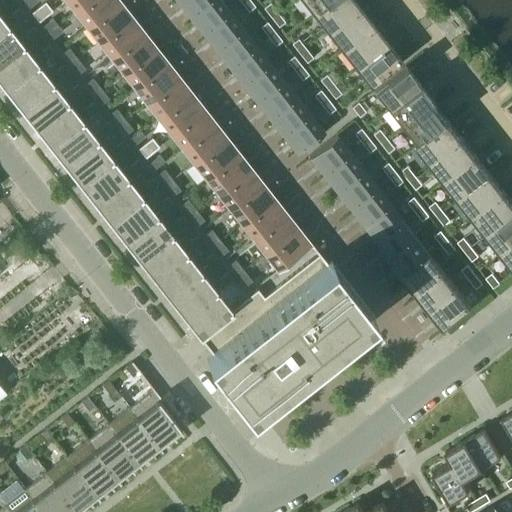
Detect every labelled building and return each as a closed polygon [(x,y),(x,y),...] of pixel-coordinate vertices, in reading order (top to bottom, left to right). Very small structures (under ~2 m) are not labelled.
[(28,8),(38,0),(25,0),(23,2),(28,8)] [(65,0),(73,10),(86,0),(65,0)] [(85,26),(118,0),(86,0),(73,10),(85,26)] [(118,0),(85,26),(97,41),(132,14),(121,0),(118,0)] [(208,0),(177,0),(189,15),(208,0)] [(221,0),(208,0),(189,15),(203,32),(230,11),(221,0)] [(250,0),(242,0),(241,1),(249,11),(255,6),(250,0)] [(302,0),(313,13),(329,0),(302,0)] [(329,0),(313,13),(327,31),(359,6),(358,4),(354,0),(329,0)] [(45,2),(32,12),(39,20),(52,10),(45,2)] [(271,17),(277,12),(270,2),(263,7),(271,17)] [(359,6),(327,31),(341,49),(374,24),(372,21),(361,8),(359,6)] [(16,20),(24,13),(19,7),(11,13),(16,20)] [(243,28),(230,11),(203,32),(216,49),(243,28)] [(285,21),(277,12),(271,17),(278,26),(285,21)] [(0,31),(9,24),(0,13),(0,31)] [(97,41),(109,56),(144,29),(132,14),(97,41)] [(47,32),(57,24),(52,18),(42,26),(47,32)] [(261,26),(268,36),(274,31),(267,21),(261,26)] [(0,31),(0,61),(23,43),(9,24),(0,31)] [(52,39),(62,30),(57,24),(47,32),(52,39)] [(374,24),(341,49),(356,67),(388,42),(386,39),(375,26),(374,24)] [(31,39),(39,32),(34,26),(26,32),(31,39)] [(257,45),(243,28),(216,49),(230,66),(257,45)] [(109,56),(121,71),(156,44),(144,29),(109,56)] [(274,31),(268,36),(276,45),(282,40),(274,31)] [(299,53),(305,48),(298,38),(292,43),(299,53)] [(356,67),(370,85),(402,60),(400,58),(390,44),(388,42),(356,67)] [(38,62),(23,43),(0,61),(0,82),(5,88),(38,62)] [(133,87),(168,59),(156,44),(121,71),(133,87)] [(46,57),(54,51),(49,45),(41,51),(46,57)] [(257,45),(230,66),(243,83),(270,62),(257,45)] [(71,63),(77,58),(69,47),(62,52),(71,63)] [(313,57),(305,48),(299,53),(307,62),(313,57)] [(295,70),(301,65),(294,55),(287,60),(295,70)] [(79,73),(85,68),(77,58),(71,63),(79,73)] [(145,102),(180,74),(168,59),(133,87),(145,102)] [(20,107),(53,81),(38,62),(5,88),(20,107)] [(270,62),(243,83),(256,100),(284,79),(270,62)] [(406,63),(374,88),(389,106),(421,81),(406,63)] [(61,76),(69,70),(64,64),(56,70),(61,76)] [(301,65),(295,70),(302,79),(309,74),(301,65)] [(145,102),(157,117),(192,90),(180,74),(145,102)] [(320,79),(327,89),(334,83),(326,74),(320,79)] [(94,93),(101,88),(93,77),(86,82),(94,93)] [(270,118),(297,96),(284,79),(256,100),(270,118)] [(68,100),(53,81),(20,107),(35,126),(68,100)] [(421,81),(389,106),(403,124),(435,99),(421,81)] [(76,95),(84,89),(79,83),(71,89),(76,95)] [(341,93),(334,83),(327,89),(335,98),(341,93)] [(102,103),(109,98),(101,88),(94,93),(102,103)] [(321,104),(328,99),(320,89),(314,94),(321,104)] [(169,132),(204,105),(192,90),(157,117),(169,132)] [(311,113),(297,96),(270,118),(283,135),(311,113)] [(335,108),(328,99),(321,104),(329,113),(335,108)] [(435,99),(403,124),(417,142),(449,117),(435,99)] [(83,119),(68,100),(35,126),(49,145),(83,119)] [(359,100),(353,105),(361,116),(367,111),(359,100)] [(90,114),(98,108),(93,101),(85,108),(90,114)] [(204,105),(169,132),(181,147),(216,120),(204,105)] [(118,123),(125,118),(116,108),(110,113),(118,123)] [(311,113),(283,135),(297,152),(324,130),(311,113)] [(449,117),(417,142),(431,161),(463,136),(449,117)] [(126,134),(133,129),(125,118),(118,123),(126,134)] [(49,145),(64,164),(98,138),(83,119),(49,145)] [(216,120),(181,147),(193,163),(228,135),(216,120)] [(105,133),(113,127),(108,121),(100,127),(105,133)] [(379,126),(373,131),(381,142),(387,137),(379,126)] [(361,143),(368,138),(360,127),(353,132),(361,143)] [(137,132),(129,138),(134,144),(142,138),(137,132)] [(309,155),(323,172),(350,151),(336,134),(309,155)] [(228,135),(193,163),(205,178),(240,150),(228,135)] [(463,136),(431,161),(445,179),(477,154),(463,136)] [(387,137),(381,142),(389,152),(395,147),(387,137)] [(112,157),(98,138),(64,164),(79,183),(112,157)] [(152,138),(139,148),(145,156),(158,146),(152,138)] [(376,148),(368,138),(361,143),(370,153),(376,148)] [(120,152),(128,146),(123,140),(115,146),(120,152)] [(217,193),(252,166),(240,150),(205,178),(217,193)] [(323,172),(336,189),(363,168),(350,151),(323,172)] [(477,154),(445,179),(459,197),(491,172),(477,154)] [(157,156),(149,162),(154,169),(162,163),(157,156)] [(79,183),(94,202),(127,176),(112,157),(79,183)] [(135,171),(143,165),(138,158),(130,165),(135,171)] [(380,166),(388,176),(395,171),(387,161),(380,166)] [(407,163),(401,167),(409,178),(415,173),(407,163)] [(252,166),(217,193),(229,208),(263,181),(252,166)] [(166,184),(172,179),(164,168),(158,173),(166,184)] [(336,189),(350,207),(377,185),(363,168),(336,189)] [(395,171),(388,176),(396,187),(403,182),(395,171)] [(491,172),(459,197),(473,215),(505,190),(491,172)] [(415,173),(409,178),(417,188),(424,183),(415,173)] [(142,195),(127,176),(94,202),(109,221),(142,195)] [(150,190),(158,184),(153,177),(145,184),(150,190)] [(174,194),(180,189),(172,179),(166,184),(174,194)] [(229,208),(240,223),(275,196),(263,181),(229,208)] [(350,207),(363,224),(390,202),(377,185),(350,207)] [(511,198),(505,190),(473,215),(488,233),(511,214),(511,198)] [(157,213),(142,195),(109,221),(124,240),(157,213)] [(407,200),(415,211),(422,206),(413,195),(407,200)] [(165,209),(173,203),(168,196),(160,202),(165,209)] [(275,196),(240,223),(252,239),(287,211),(275,196)] [(189,214),(196,209),(188,199),(181,204),(189,214)] [(436,199),(429,204),(437,214),(444,209),(436,199)] [(390,202),(363,224),(376,241),(404,219),(390,202)] [(430,216),(422,206),(415,211),(423,221),(430,216)] [(198,224),(204,219),(196,209),(189,214),(198,224)] [(444,209),(437,214),(446,225),(452,220),(444,209)] [(287,211),(252,239),(264,254),(299,226),(287,211)] [(124,240),(138,258),(172,232),(157,213),(124,240)] [(511,214),(488,233),(502,251),(511,243),(511,214)] [(180,228),(188,222),(183,215),(175,221),(180,228)] [(404,219),(376,241),(389,258),(418,236),(404,219)] [(276,269),(311,242),(299,226),(264,254),(276,269)] [(213,244),(220,239),(211,229),(205,234),(213,244)] [(434,234),(442,245),(448,240),(440,229),(434,234)] [(187,251),(172,232),(138,258),(153,277),(187,251)] [(195,247),(203,240),(197,234),(190,240),(195,247)] [(464,235),(458,240),(466,250),(472,246),(464,235)] [(431,253),(418,236),(389,258),(402,276),(431,253)] [(221,255),(228,250),(220,239),(213,244),(221,255)] [(457,250),(448,240),(442,245),(450,255),(457,250)] [(511,243),(502,251),(511,264),(511,243)] [(472,246),(466,250),(474,261),(480,256),(472,246)] [(168,296),(201,270),(187,251),(153,277),(168,296)] [(238,302),(231,308),(198,334),(211,351),(205,356),(248,411),(254,406),(369,315),(373,313),(330,258),(326,261),(319,252),(263,296),(257,288),(246,296),(238,302)] [(209,265),(217,259),(212,253),(204,259),(209,265)] [(444,270),(431,253),(402,276),(416,292),(444,270)] [(237,275),(244,270),(235,259),(229,264),(237,275)] [(461,268),(469,278),(475,273),(467,263),(461,268)] [(216,289),(201,270),(168,296),(183,315),(216,289)] [(245,285),(252,280),(244,270),(237,275),(245,285)] [(444,270),(416,292),(429,310),(458,287),(444,270)] [(492,271),(486,276),(494,287),(500,282),(492,271)] [(224,284),(232,278),(227,272),(219,278),(224,284)] [(483,284),(475,273),(469,278),(477,289),(483,284)] [(458,287),(429,310),(443,327),(472,305),(458,287)] [(231,308),(216,289),(183,315),(198,334),(231,308)] [(234,296),(238,302),(246,296),(241,290),(234,296)] [(132,376),(138,371),(131,361),(125,366),(132,376)] [(0,395),(9,389),(0,377),(0,395)] [(115,389),(108,380),(108,379),(102,384),(109,394),(115,389)] [(153,387),(129,406),(160,446),(161,445),(159,443),(165,439),(166,441),(168,440),(166,438),(171,433),(173,435),(174,434),(173,432),(178,428),(180,430),(181,429),(159,400),(160,399),(161,399),(153,387)] [(81,400),(81,401),(88,410),(95,405),(87,396),(81,400)] [(159,446),(160,446),(129,406),(108,422),(139,462),(140,461),(138,459),(144,455),(145,457),(147,456),(145,454),(151,449),(152,452),(154,451),(152,448),(158,444),(159,446)] [(511,410),(501,417),(511,434),(511,410)] [(74,421),(67,412),(66,412),(60,417),(68,426),(74,421)] [(108,422),(87,438),(118,478),(119,478),(117,475),(123,471),(125,473),(126,472),(124,470),(130,466),(132,468),(133,467),(131,465),(137,460),(139,462),(108,422)] [(485,427),(465,438),(482,467),(501,455),(485,427)] [(53,438),(46,428),(39,433),(47,442),(53,438)] [(87,438),(66,454),(98,494),(96,492),(102,487),(104,490),(105,489),(103,486),(109,482),(111,484),(112,483),(110,481),(116,476),(118,479),(118,478),(87,438)] [(482,467),(465,438),(446,450),(452,460),(462,478),(482,467)] [(32,454),(25,445),(25,444),(19,449),(26,459),(32,454)] [(66,454),(46,471),(77,511),(77,510),(76,508),(81,504),(83,506),(84,505),(83,503),(88,498),(90,500),(91,499),(89,497),(95,493),(97,495),(98,494),(66,454)] [(462,478),(452,460),(433,471),(450,500),(468,489),(462,478)] [(0,463),(0,473),(9,467),(4,461),(0,463)] [(76,511),(77,511),(46,471),(25,487),(44,511),(70,511),(74,509),(76,511)] [(44,511),(25,487),(4,503),(10,511),(44,511)] [(481,505),(490,499),(486,492),(477,498),(481,505)] [(466,504),(470,511),(481,505),(477,498),(466,504)] [(365,511),(390,511),(384,500),(365,511)] [(359,501),(340,511),(365,511),(359,501)] [(0,506),(0,511),(10,511),(4,503),(0,506)]
